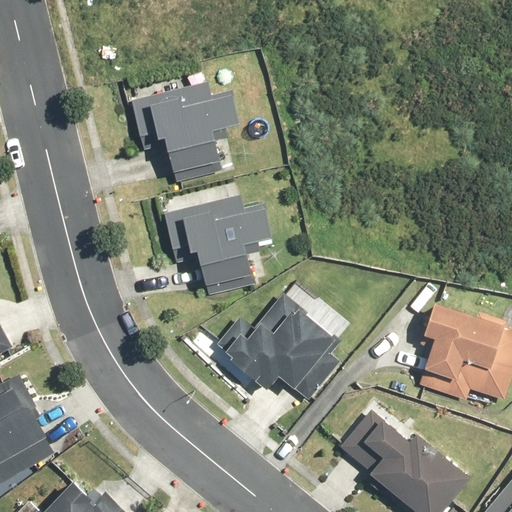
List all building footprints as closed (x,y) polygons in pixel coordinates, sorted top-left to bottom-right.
[(210,79),(132,98),(144,148),(169,142),(178,179),(224,167),(217,137),(230,134),(229,128),(244,124),(235,87),(213,92),(210,79)] [(243,192),(165,210),(179,267),(202,261),(210,294),(258,283),(250,250),(265,246),(263,237),(276,234),(268,200),(246,206),(243,192)] [(344,339),(284,292),(257,326),(241,314),(216,346),(268,387),(279,373),(310,397),(341,358),(333,352),(344,339)] [(505,398),(511,377),(511,325),(435,300),(424,332),(436,336),(420,384),(466,399),(470,386),(505,398)] [(0,355),(15,347),(0,317),(0,355)] [(0,481),(59,449),(18,374),(0,384),(0,481)] [(374,406),(342,444),(423,511),(440,511),(472,474),(418,429),(412,437),(374,406)] [(75,478),(41,511),(131,511),(107,489),(102,495),(94,486),(89,491),(75,478)] [(511,511),(511,481),(485,511),(511,511)]
